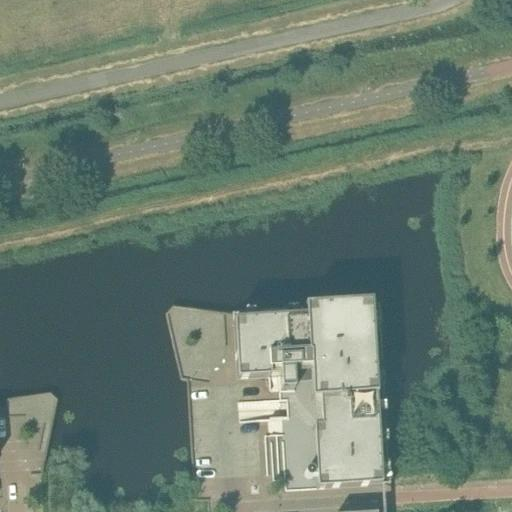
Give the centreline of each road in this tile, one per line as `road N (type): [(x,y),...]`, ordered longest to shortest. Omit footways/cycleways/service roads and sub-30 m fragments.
road 1 (unclassified): [(0,102),(448,0)]
road 2 (unclassified): [(234,508),(371,500)]
road 3 (residential): [(220,387),(224,475),(234,508)]
